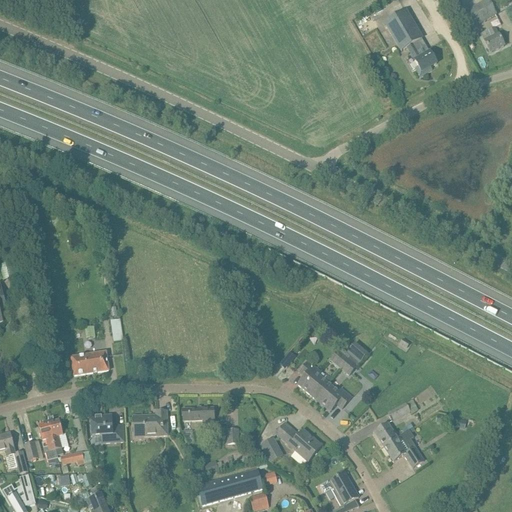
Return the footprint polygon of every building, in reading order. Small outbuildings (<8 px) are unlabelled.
[(496,15),(488,1),(467,13),(475,27),(496,15)] [(406,12),(385,24),(401,52),(407,48),(412,56),(415,62),(415,63),(418,68),(416,70),(418,74),(420,78),(427,74),(426,71),(437,65),(430,54),(422,40),(406,12)] [(498,36),(495,29),(488,32),(492,39),(484,43),(490,54),(504,47),(499,36),(498,36)] [(15,263),(5,265),(8,281),(16,279),(15,277),(18,276),(15,263)] [(120,320),(110,321),(113,335),(122,334),(120,320)] [(85,328),(86,340),(95,338),(94,327),(85,328)] [(340,370),(351,356),(341,348),(330,361),(340,370)] [(71,359),(73,368),(74,377),(109,372),(106,354),(71,359)] [(360,364),(351,356),(340,370),(349,377),(360,364)] [(327,385),(332,379),(327,376),(325,376),(321,380),(316,375),(319,371),(309,363),(299,374),(300,374),(302,372),(306,376),(298,386),(314,400),(327,385)] [(327,385),(314,400),(330,413),(339,404),(344,408),(342,410),(352,399),(341,390),(338,394),(327,385)] [(411,415),(417,412),(412,401),(406,405),(406,404),(387,414),(392,423),(409,413),(411,415)] [(183,411),(183,421),(183,422),(203,421),(203,427),(214,426),(214,410),(183,411)] [(133,418),(134,428),(134,434),(144,433),(144,438),(167,437),(167,412),(156,413),(156,417),(133,418)] [(102,437),(103,445),(124,444),(123,427),(115,428),(115,429),(112,429),(112,417),(102,418),(102,416),(91,417),(92,438),(102,437)] [(455,419),(453,426),(465,429),(466,421),(455,419)] [(63,456),(59,438),(63,437),(59,421),(49,424),(56,451),(57,458),(63,456)] [(56,451),(49,424),(38,427),(42,442),(46,441),(49,452),(46,453),(49,468),(59,465),(57,458),(56,451)] [(299,437),(291,430),(285,425),(276,436),(296,452),(298,450),(311,461),(322,448),(303,432),(299,437)] [(397,440),(388,426),(375,434),(384,448),(397,440)] [(227,431),(227,445),(238,445),(238,431),(227,431)] [(397,440),(384,448),(394,463),(404,456),(413,470),(421,464),(425,462),(411,441),(413,439),(411,435),(409,432),(404,435),(403,436),(397,440)] [(22,453),(15,455),(10,435),(0,437),(0,453),(5,452),(6,458),(15,456),(19,476),(27,474),(22,453)] [(260,446),(270,464),(284,457),(273,439),(260,446)] [(25,446),(29,462),(38,459),(34,444),(25,446)] [(84,465),(82,454),(61,459),(62,463),(62,466),(77,463),(78,466),(84,465)] [(268,469),(266,462),(256,465),(258,472),(268,469)] [(195,480),(201,479),(199,472),(193,474),(194,475),(184,478),(185,483),(195,480)] [(258,472),(198,489),(203,507),(263,490),(258,472)] [(275,473),(262,476),(266,487),(278,484),(275,473)] [(93,487),(90,475),(83,478),(82,475),(77,477),(76,476),(70,477),(74,487),(84,483),(86,489),(93,487)] [(345,476),(328,485),(332,491),(336,500),(341,509),(350,504),(355,501),(359,499),(358,498),(357,499),(352,491),(354,490),(345,476)] [(36,506),(29,477),(20,479),(22,487),(15,491),(12,486),(3,492),(14,511),(26,511),(25,509),(36,506)] [(90,511),(99,511),(102,511),(100,507),(107,504),(104,496),(100,488),(91,491),(92,493),(89,495),(88,493),(82,496),(85,504),(87,503),(90,511)] [(250,500),(253,511),(257,511),(268,509),(265,496),(250,500)] [(39,503),(38,509),(45,511),(47,504),(39,503)]
